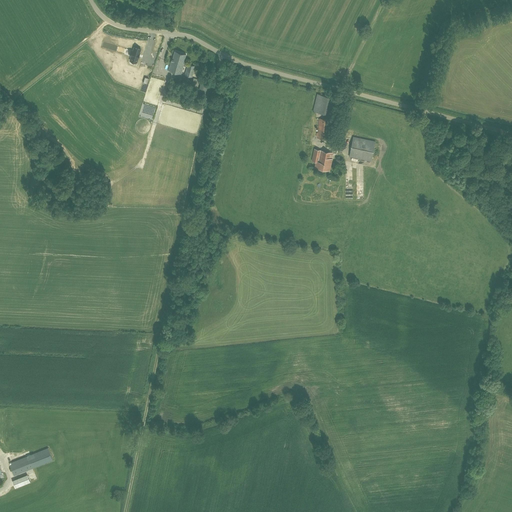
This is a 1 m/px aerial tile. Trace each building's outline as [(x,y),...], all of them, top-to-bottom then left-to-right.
[(137,62),(141,49),(134,47),(133,51),(131,50),(130,56),(131,56),(130,60),(137,62)] [(187,66),(188,63),(184,62),(186,54),(175,51),(172,59),(169,70),(181,73),(184,65),(187,66)] [(185,74),(192,76),(195,66),(188,63),(187,66),(185,74)] [(207,94),(209,82),(202,80),(199,92),(207,94)] [(324,95),(317,94),(313,111),(321,113),(324,95)] [(176,113),(162,109),(159,119),(173,123),(176,113)] [(201,121),(190,118),(186,133),(197,136),(201,121)] [(328,139),(330,119),(319,118),(317,138),(328,139)] [(371,161),(375,141),(353,137),(349,156),(371,161)] [(331,160),(332,153),(315,149),(312,161),(316,161),(315,167),(329,170),(332,160),(331,160)] [(53,459),(48,448),(30,455),(30,457),(27,458),(27,456),(10,463),(14,475),(53,459)] [(15,488),(30,482),(28,475),(13,481),(15,488)] [(48,486),(34,491),(38,499),(51,494),(48,486)]
